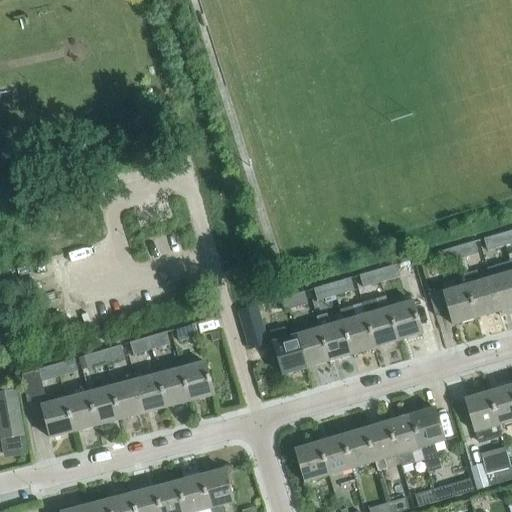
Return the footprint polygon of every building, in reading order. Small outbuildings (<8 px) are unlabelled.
[(511,243),(511,230),(502,233),(505,246),(511,243)] [(505,246),(502,233),(483,239),(487,251),(505,246)] [(478,254),(475,241),(456,247),(460,260),(478,254)] [(460,260),(456,247),(437,252),(441,265),(460,260)] [(511,307),(511,268),(509,260),(509,262),(486,268),(489,279),(490,278),(500,311),(511,307)] [(400,277),(396,264),(377,270),(381,282),(400,277)] [(381,282),(377,270),(359,275),(363,287),(381,282)] [(490,278),(489,279),(480,281),(477,270),(464,274),(467,285),(477,318),(500,311),(490,278)] [(354,290),(350,278),(331,283),(335,295),(354,290)] [(467,285),(456,288),(454,280),(442,284),(445,292),(443,292),(453,325),(477,318),(467,285)] [(335,295),(331,283),(314,289),(317,300),(335,295)] [(308,304),(304,291),(285,297),(289,309),(308,304)] [(289,309),(285,297),(267,302),(271,314),(289,309)] [(422,334),(412,300),(388,307),(399,341),(422,334)] [(256,306),(237,311),(248,349),(268,343),(257,306),(256,306)] [(399,341),(388,307),(373,312),(371,306),(363,308),(365,314),(376,348),(399,341)] [(376,348),(365,314),(343,321),(353,355),(376,348)] [(353,355),(343,321),(320,328),(330,361),(353,355)] [(197,322),(178,327),(181,339),(200,334),(197,322)] [(330,361),(320,328),(310,331),(308,324),(294,328),(297,335),(307,368),(330,361)] [(297,335),(288,338),(285,328),(270,333),(283,375),(307,368),(297,335)] [(168,330),(148,336),(152,348),(171,342),(168,330)] [(206,333),(209,341),(218,338),(215,330),(206,333)] [(152,348),(148,336),(131,341),(135,353),(152,348)] [(122,344),(102,350),(106,361),(125,356),(122,344)] [(106,361),(102,350),(85,354),(89,367),(106,361)] [(76,357),(57,363),(60,375),(79,369),(76,357)] [(214,395),(205,362),(181,368),(190,402),(214,395)] [(60,375),(56,363),(39,368),(42,380),(60,375)] [(46,394),(42,380),(39,368),(25,372),(30,398),(46,394)] [(190,402),(181,368),(158,375),(167,408),(190,402)] [(167,408),(158,375),(135,381),(144,414),(167,408)] [(144,414),(135,381),(112,387),(121,420),(144,414)] [(511,420),(511,385),(489,392),(499,425),(511,420)] [(121,420),(112,387),(89,393),(97,426),(121,420)] [(23,436),(17,397),(15,389),(0,391),(0,428),(2,440),(23,436)] [(499,425),(489,392),(465,399),(475,432),(478,444),(502,437),(499,425)] [(97,426),(89,393),(65,399),(74,432),(97,426)] [(74,432),(65,399),(42,405),(50,439),(74,432)] [(445,442),(435,408),(411,415),(421,449),(421,448),(428,473),(441,469),(434,445),(445,442)] [(421,449),(411,415),(388,422),(398,455),(401,467),(415,463),(412,451),(421,449)] [(398,455),(388,422),(365,429),(375,462),(378,471),(387,469),(385,459),(398,455)] [(375,462),(365,429),(342,436),(352,469),(375,462)] [(352,469),(342,436),(319,443),(329,476),(352,469)] [(329,476),(319,443),(295,450),(305,483),(329,476)] [(505,446),(480,453),(483,464),(486,473),(492,472),(510,466),(505,446)] [(486,473),(483,464),(471,467),(477,489),(489,486),(486,473)] [(511,479),(511,469),(511,466),(510,466),(492,472),(496,484),(511,479)] [(234,503),(225,469),(201,476),(210,509),(210,511),(223,511),(222,506),(234,503)] [(210,509),(201,476),(178,482),(185,511),(197,511),(210,509)] [(185,511),(178,482),(154,488),(160,511),(185,511)] [(455,497),(452,485),(433,490),(437,502),(455,497)] [(160,511),(154,488),(131,494),(135,511),(160,511)] [(437,502),(433,490),(415,495),(418,508),(437,502)] [(135,511),(131,494),(108,500),(111,511),(135,511)] [(402,511),(409,510),(406,497),(387,503),(389,511),(402,511)] [(111,511),(108,500),(85,506),(86,511),(111,511)] [(389,511),(387,503),(369,509),(369,511),(389,511)]
